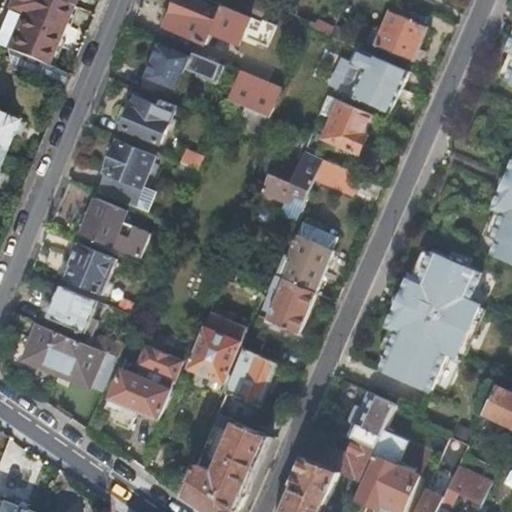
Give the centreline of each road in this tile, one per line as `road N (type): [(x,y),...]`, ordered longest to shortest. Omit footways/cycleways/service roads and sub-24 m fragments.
road 1 (residential): [(485,0),(261,511)]
road 2 (residential): [(0,305),(122,0)]
road 3 (residential): [(0,408),(129,496)]
